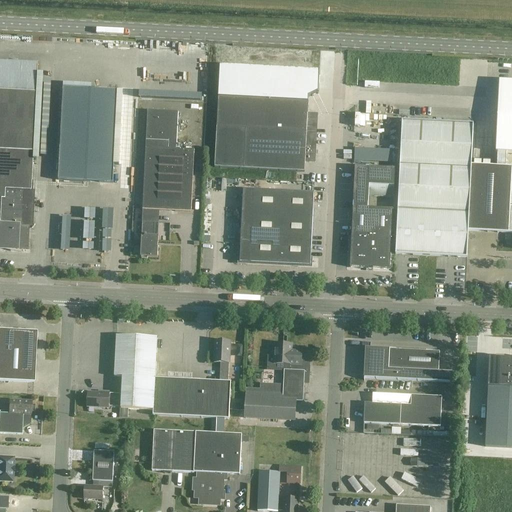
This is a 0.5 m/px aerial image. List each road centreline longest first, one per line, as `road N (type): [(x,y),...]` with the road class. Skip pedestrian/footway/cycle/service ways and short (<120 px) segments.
road 1 (primary): [(511,48),(0,23)]
road 2 (tertiary): [(335,309),(70,295)]
road 3 (unclassified): [(62,511),(70,295)]
road 4 (unclassified): [(335,309),(332,102)]
road 5 (unclassified): [(335,309),(326,511)]
road 6 (tertiary): [(511,317),(335,309)]
